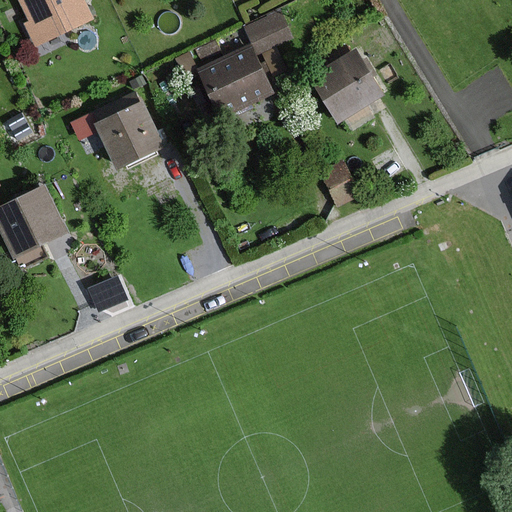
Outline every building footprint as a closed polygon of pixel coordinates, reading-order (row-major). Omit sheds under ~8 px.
[(20,0),(32,22),(26,25),(36,44),(91,17),(81,0),(20,0)] [(291,36),(279,11),(247,27),(259,51),(291,36)] [(271,90),(251,49),(201,73),(221,115),(271,90)] [(381,94),(355,52),(314,77),(340,119),(381,94)] [(156,134),(141,104),(98,125),(117,165),(161,144),(156,134)] [(358,195),(343,163),(323,172),(338,204),(358,195)] [(51,201),(45,188),(0,209),(0,225),(14,254),(65,230),(51,201)]
